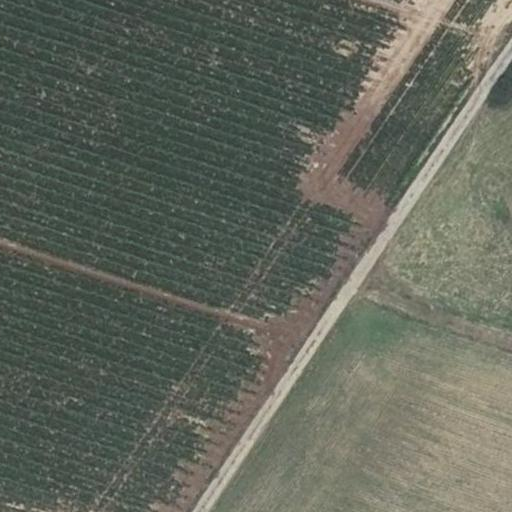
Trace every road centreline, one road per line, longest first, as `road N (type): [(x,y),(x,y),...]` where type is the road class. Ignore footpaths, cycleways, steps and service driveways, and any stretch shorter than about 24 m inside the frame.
road 1 (track): [(511,54),(205,511)]
road 2 (track): [(363,275),(511,320)]
